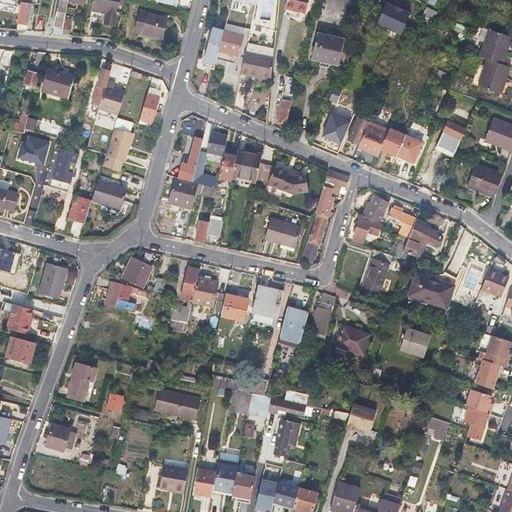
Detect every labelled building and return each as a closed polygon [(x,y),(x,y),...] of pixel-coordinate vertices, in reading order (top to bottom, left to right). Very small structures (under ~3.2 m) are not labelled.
[(65,17),(68,0),(58,0),(53,32),(62,33),(65,17)] [(106,20),(105,23),(104,26),(114,28),(119,0),(93,0),(90,17),(106,20)] [(291,9),(294,10),(305,12),(307,0),(285,0),(284,7),(291,9)] [(17,23),(21,24),(26,25),(30,4),(21,3),(17,23)] [(289,16),(291,9),(284,7),(282,14),(289,16)] [(135,29),(148,33),(161,37),(167,18),(140,10),(135,29)] [(226,25),(230,26),(233,27),(236,15),(229,13),(226,25)] [(71,18),(65,17),(62,33),(61,34),(69,35),(70,29),(71,18)] [(205,62),(204,62),(203,62),(202,65),(214,69),(219,51),(224,30),(214,28),(205,62)] [(244,36),(224,30),(219,51),(239,56),(244,36)] [(481,57),(489,60),(501,64),(510,37),(490,31),(481,57)] [(345,39),(331,36),(318,33),(312,59),(339,65),(345,39)] [(241,77),(270,81),(274,50),(247,46),(241,77)] [(40,53),(36,66),(41,67),(45,53),(40,53)] [(500,93),(509,66),(501,64),(489,60),(480,87),(500,93)] [(33,65),(32,69),(31,73),(28,72),(24,86),(31,88),(29,95),(33,96),(41,67),(36,66),(33,65)] [(75,75),(62,72),(49,69),(43,89),(69,96),(75,75)] [(97,114),(99,109),(107,81),(108,76),(110,71),(102,69),(89,112),(97,114)] [(107,81),(99,109),(118,114),(125,92),(113,89),(114,83),(107,81)] [(286,83),(283,98),(288,99),(292,100),(295,85),(286,83)] [(159,98),(159,97),(153,96),(154,89),(149,88),(140,119),(152,122),(157,103),(164,105),(166,100),(159,98)] [(21,107),(30,110),(33,96),(29,95),(25,93),(21,107)] [(292,100),(288,99),(283,98),(278,121),(287,123),(292,100)] [(23,134),(25,125),(28,116),(21,115),(19,122),(12,121),(10,130),(23,134)] [(349,139),(360,144),(367,126),(369,122),(359,117),(349,139)] [(461,140),(464,135),(466,131),(463,129),(466,124),(453,117),(450,123),(446,121),(441,131),(461,140)] [(511,148),(511,127),(505,125),(491,120),(485,140),(511,149),(511,148)] [(379,155),(381,149),(387,134),(367,126),(360,144),(358,147),(379,155)] [(124,162),(133,134),(114,128),(105,157),(124,162)] [(397,156),(405,136),(389,130),(387,134),(381,149),(397,156)] [(228,135),(219,133),(210,132),(208,142),(225,146),(228,135)] [(423,143),(405,136),(397,156),(415,163),(423,143)] [(28,145),(23,144),(19,160),(47,166),(52,142),(30,137),(28,145)] [(182,162),(178,177),(193,181),(203,139),(195,137),(187,163),(182,162)] [(43,185),(55,189),(68,192),(78,155),(54,148),(43,185)] [(238,151),(237,156),(233,175),(244,177),(256,179),(261,156),(238,151)] [(233,175),(237,156),(224,154),(219,175),(233,177),(233,175)] [(295,176),(291,175),(287,173),(288,171),(273,166),(267,184),(292,192),(307,191),(305,175),(295,176)] [(502,175),(489,171),(475,166),(469,185),(495,194),(502,175)] [(321,193),(331,196),(332,192),(339,194),(341,186),(347,188),(350,177),(334,172),(333,173),(328,171),(321,193)] [(193,181),(178,177),(175,177),(169,202),(191,208),(197,182),(193,181)] [(92,201),(107,205),(122,209),(127,188),(98,180),(92,201)] [(217,188),(210,186),(203,184),(201,193),(215,196),(217,188)] [(17,194),(7,191),(3,207),(12,210),(17,194)] [(334,197),(331,196),(321,193),(316,213),(328,216),(334,197)] [(68,217),(76,220),(85,223),(92,201),(74,195),(68,217)] [(364,216),(381,224),(389,203),(375,197),(370,207),(367,206),(364,216)] [(399,224),(412,230),(416,219),(417,218),(392,208),(388,215),(400,220),(399,224)] [(319,245),(328,216),(316,213),(314,218),(317,219),(312,234),(310,233),(305,248),(315,250),(317,245),(319,245)] [(381,224),(364,216),(362,215),(354,238),(362,242),(366,231),(377,235),(381,224)] [(210,221),(207,233),(220,236),(224,220),(211,217),(210,221)] [(301,226),(286,222),(270,217),(264,238),(295,247),(301,226)] [(205,243),(207,233),(210,221),(203,219),(201,226),(199,226),(196,241),(205,243)] [(409,237),(406,244),(403,251),(415,256),(422,241),(438,247),(442,237),(424,229),(426,223),(416,219),(412,230),(409,237)] [(400,245),(396,256),(401,258),(403,251),(406,244),(409,237),(402,234),(398,245),(400,245)] [(0,236),(0,258),(10,261),(16,241),(0,236)] [(316,251),(315,250),(305,248),(302,259),(313,262),(316,251)] [(375,249),(369,267),(363,284),(380,290),(392,255),(375,249)] [(505,259),(497,254),(494,258),(501,264),(505,259)] [(144,284),(148,274),(152,265),(133,257),(125,277),(144,284)] [(44,264),(38,278),(32,293),(52,301),(64,272),(44,264)] [(182,298),(193,300),(198,278),(199,270),(189,267),(182,298)] [(488,270),(480,289),(500,297),(507,280),(498,276),(499,274),(488,270)] [(442,271),(438,280),(453,285),(457,286),(459,279),(442,271)] [(445,306),(449,295),(453,285),(438,280),(415,273),(408,294),(427,300),(445,306)] [(162,295),(164,287),(166,280),(158,278),(155,287),(154,292),(162,295)] [(198,278),(193,300),(192,302),(213,307),(219,283),(198,278)] [(113,281),(110,291),(108,302),(135,309),(140,288),(113,281)] [(253,312),(265,314),(277,317),(283,292),(259,286),(253,312)] [(314,309),(314,314),(313,318),(316,318),(315,322),(320,324),(318,332),(327,335),(336,297),(323,293),(319,311),(314,309)] [(426,304),(427,300),(408,294),(407,298),(426,304)] [(221,316),(232,319),(244,321),(248,300),(226,295),(221,316)] [(38,310),(45,312),(53,314),(56,304),(41,300),(38,310)] [(170,318),(172,318),(188,320),(191,306),(172,303),(170,318)] [(14,304),(12,312),(10,320),(11,321),(28,325),(30,317),(33,308),(14,304)] [(303,339),(306,326),(309,312),(289,308),(282,335),(303,339)] [(33,317),(30,317),(28,325),(11,321),(9,328),(29,334),(33,317)] [(188,320),(172,318),(170,328),(186,330),(188,320)] [(372,335),(358,331),(345,326),(338,347),(365,356),(372,335)] [(424,357),(427,347),(430,336),(407,329),(401,349),(424,357)] [(5,335),(2,344),(0,353),(0,354),(30,363),(36,343),(5,335)] [(511,342),(492,335),(483,361),(500,366),(505,368),(507,360),(505,360),(511,342)] [(176,376),(178,371),(179,365),(150,358),(147,369),(176,376)] [(474,384),(492,390),(500,366),(483,361),(482,361),(474,384)] [(84,400),(87,389),(89,378),(94,379),(97,367),(77,363),(69,396),(84,400)] [(268,396),(270,388),(272,380),(256,376),(252,393),(254,394),(268,396)] [(11,378),(10,383),(9,387),(24,391),(27,382),(11,378)] [(197,419),(199,409),(202,400),(162,389),(156,408),(197,419)] [(229,409),(250,414),(254,394),(252,393),(233,389),(229,409)] [(488,415),(489,415),(492,407),(488,406),(491,397),(471,390),(465,407),(469,409),(488,415)] [(288,401),(310,406),(312,397),(290,392),(288,401)] [(121,410),(123,403),(124,395),(113,393),(109,407),(121,410)] [(250,414),(268,418),(270,409),(273,397),(268,396),(254,394),(250,414)] [(283,409),(286,400),(273,397),(270,409),(283,412),(283,409)] [(326,410),(310,406),(288,401),(286,400),(283,409),(323,419),(325,415),(326,410)] [(348,429),(357,431),(358,428),(372,432),(378,411),(356,404),(348,429)] [(488,415),(469,409),(464,421),(471,424),(467,436),(480,441),(488,415)] [(352,416),(326,410),(325,415),(338,418),(351,421),(352,416)] [(430,413),(426,425),(445,432),(449,421),(430,413)] [(284,460),(285,455),(287,450),(290,451),(292,445),(296,446),(302,426),(282,421),(277,441),(279,442),(275,457),(284,460)] [(244,434),(253,437),(256,425),(247,422),(244,434)] [(72,428),(63,426),(54,424),(47,446),(65,451),(72,428)] [(114,425),(112,437),(119,439),(121,427),(114,425)] [(239,461),(240,454),(221,451),(221,459),(239,461)] [(186,491),(188,480),(189,469),(164,465),(160,488),(169,490),(169,488),(186,491)] [(203,491),(208,492),(214,493),(217,472),(198,469),(193,494),(202,495),(203,491)] [(251,499),(254,488),(256,476),(237,473),(232,496),(251,499)] [(354,511),(361,490),(351,486),(340,483),(332,506),(349,511),(354,511)] [(294,509),(301,490),(278,484),(276,492),(278,492),(275,503),(294,509)] [(499,511),(511,511),(511,491),(508,490),(507,489),(499,511)] [(313,511),(319,495),(301,490),(294,509),(306,511),(313,511)] [(396,511),(399,506),(386,502),(387,497),(383,496),(378,511),(396,511)] [(400,502),(387,497),(386,502),(399,506),(400,502)]
